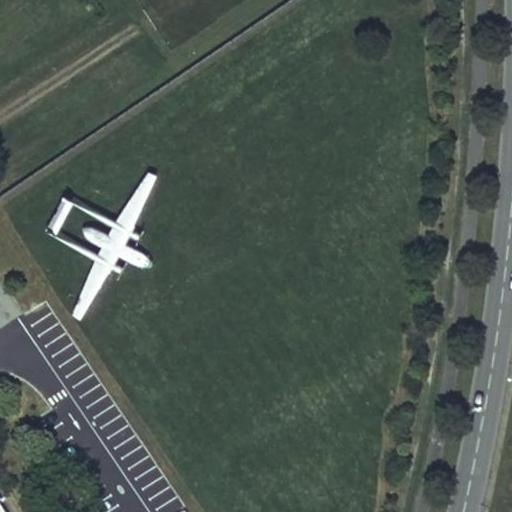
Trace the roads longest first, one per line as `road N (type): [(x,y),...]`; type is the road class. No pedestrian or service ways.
road 1 (tertiary): [(464,511),(511,212)]
road 2 (track): [(0,120),(150,17)]
